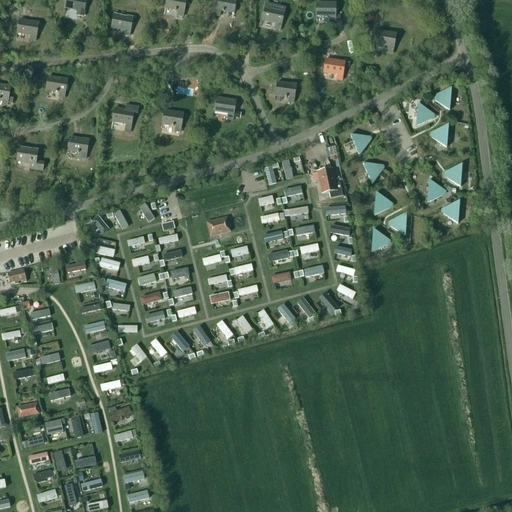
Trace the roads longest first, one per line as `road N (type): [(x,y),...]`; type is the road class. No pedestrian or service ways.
road 1 (unclassified): [(511,356),(485,137),(462,56)]
road 2 (residential): [(0,228),(277,148)]
road 3 (residential): [(117,56),(223,53),(245,76),(277,148)]
road 4 (residential): [(277,148),(462,56)]
road 5 (residential): [(0,133),(77,116),(105,90),(117,56)]
